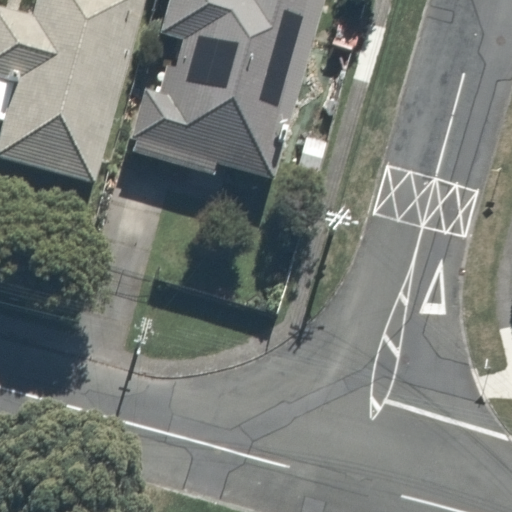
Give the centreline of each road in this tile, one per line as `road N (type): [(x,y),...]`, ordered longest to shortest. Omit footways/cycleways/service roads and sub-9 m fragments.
road 1 (unclassified): [(353,483),(484,0)]
road 2 (residential): [(353,483),(0,385)]
